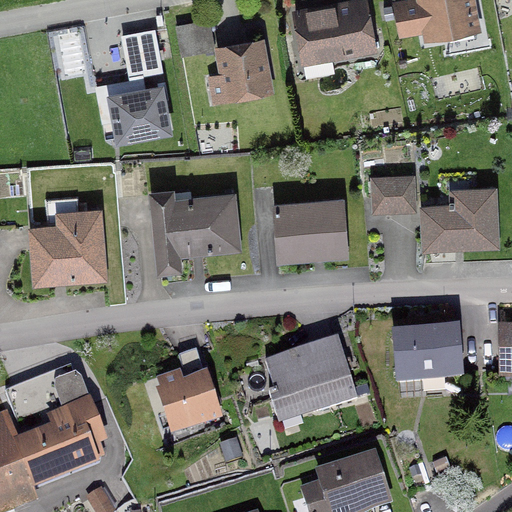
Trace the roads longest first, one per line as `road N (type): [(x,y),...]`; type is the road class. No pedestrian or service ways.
road 1 (residential): [(0,340),(223,308),(511,292)]
road 2 (residential): [(0,25),(138,0)]
